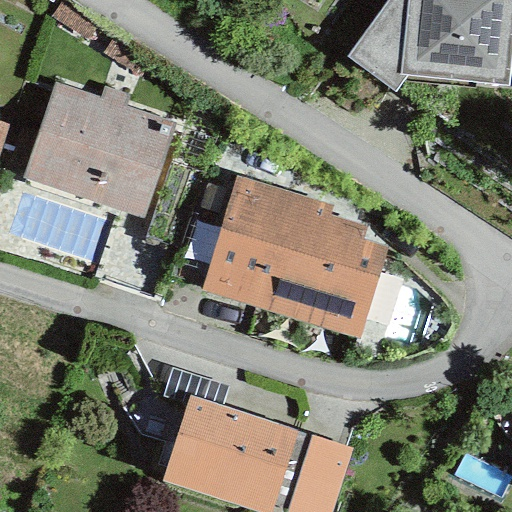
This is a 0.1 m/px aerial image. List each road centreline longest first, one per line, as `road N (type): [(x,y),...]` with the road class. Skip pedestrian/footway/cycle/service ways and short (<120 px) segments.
road 1 (residential): [(511,282),(450,361),(350,386),(0,277)]
road 2 (residential): [(115,0),(511,266)]
